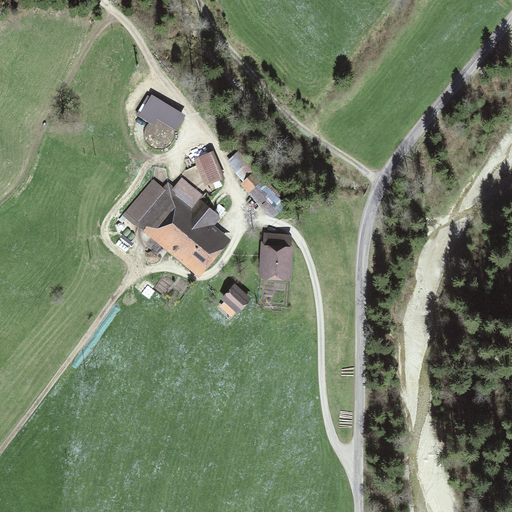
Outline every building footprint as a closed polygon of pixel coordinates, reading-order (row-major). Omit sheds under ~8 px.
[(151,94),(138,116),(153,125),(157,119),(176,131),(186,115),(151,94)] [(205,186),(225,177),(213,151),(194,159),(205,186)] [(277,198),(254,174),(245,183),(267,207),(277,198)] [(221,239),(207,228),(224,207),(206,192),(202,196),(182,179),(174,189),(168,183),(163,189),(153,181),(129,209),(199,267),(221,239)] [(289,234),(267,233),(264,273),(286,275),(289,234)] [(234,283),(221,299),(238,314),(251,298),(234,283)]
